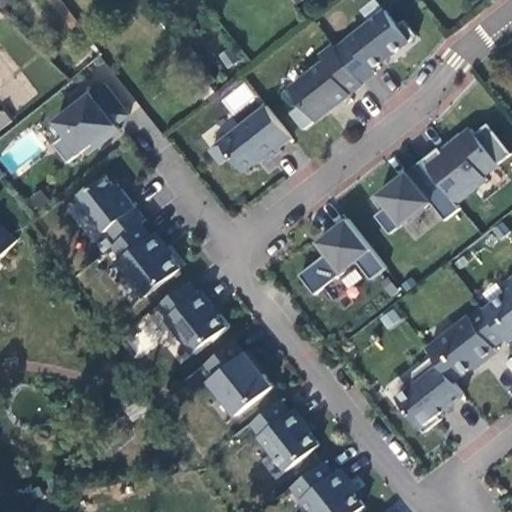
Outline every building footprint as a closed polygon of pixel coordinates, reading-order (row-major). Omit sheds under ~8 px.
[(392,13),(380,0),(379,0),(331,38),(358,72),(371,62),(368,58),(412,23),(400,8),(392,13)] [(331,38),(328,34),(315,44),(319,50),(286,77),(298,92),(286,101),(299,118),(332,93),(333,94),(347,84),(346,82),(358,72),(331,38)] [(123,104),(99,73),(86,83),(82,77),(64,90),(68,96),(50,111),(75,142),(94,127),(97,132),(115,119),(111,114),(123,104)] [(287,127),(261,95),(206,139),(217,153),(226,146),(238,161),(257,146),(262,151),(276,140),(274,137),(287,127)] [(434,137),(418,148),(452,192),(482,168),(479,164),(507,142),(484,112),(471,122),(466,118),(437,140),(434,137)] [(383,195),(371,204),(384,221),(426,192),(442,208),(455,197),(418,148),(374,184),(383,195)] [(100,163),(94,156),(67,178),(72,185),(100,163)] [(141,209),(112,173),(109,175),(100,163),(72,185),(100,220),(103,218),(113,231),(136,212),(141,209)] [(322,242),(295,263),(309,283),(352,251),(364,266),(379,254),(343,207),(313,230),(322,242)] [(162,236),(150,222),(146,225),(136,212),(113,231),(108,235),(118,247),(112,251),(140,286),(175,258),(160,238),(162,236)] [(0,215),(0,230),(7,237),(14,229),(0,215)] [(511,265),(503,273),(507,278),(486,295),(510,327),(511,325),(511,265)] [(208,295),(196,280),(192,284),(183,271),(154,294),(163,306),(162,307),(188,342),(221,316),(206,296),(208,295)] [(501,326),(479,297),(466,307),(465,305),(430,332),(457,365),(476,350),(477,352),(492,340),(489,336),(501,326)] [(387,330),(402,322),(394,308),(379,317),(387,330)] [(255,354),(243,340),(239,343),(229,330),(201,353),(211,365),(205,369),(232,404),(268,376),(253,356),(255,354)] [(449,371),(457,365),(430,332),(423,338),(429,345),(449,371)] [(449,371),(429,345),(409,361),(407,374),(392,387),(419,422),(437,408),(434,404),(459,384),(449,371)] [(285,401),(276,389),(247,412),(257,424),(254,425),(281,460),(314,433),(299,414),(301,413),(289,398),(285,401)] [(319,451),(287,476),(309,504),(308,505),(313,511),(337,511),(359,495),(343,475),(347,472),(336,457),(328,463),(319,451)]
